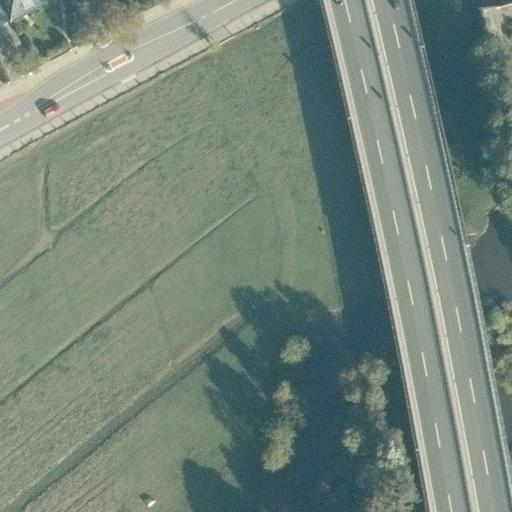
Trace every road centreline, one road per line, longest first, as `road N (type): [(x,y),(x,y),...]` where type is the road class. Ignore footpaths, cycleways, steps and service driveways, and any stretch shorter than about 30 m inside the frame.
road 1 (motorway): [(347,0),(420,313),(455,511)]
road 2 (motorway): [(498,511),(392,0)]
road 3 (tertiary): [(235,0),(0,129)]
